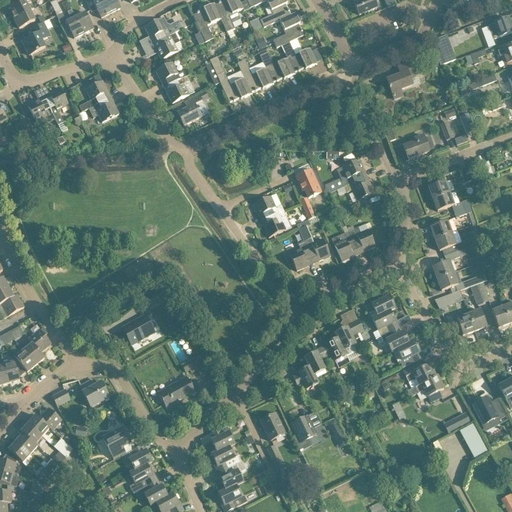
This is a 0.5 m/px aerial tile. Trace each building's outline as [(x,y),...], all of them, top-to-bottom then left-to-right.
[(101,19),(111,14),(103,0),(84,0),(87,4),(93,2),(93,3),(93,4),(101,19)] [(103,0),(111,14),(121,9),(115,0),(103,0)] [(243,10),(240,5),(240,4),(238,0),(224,0),(225,1),(215,6),(221,21),(227,34),(235,30),(232,25),(240,21),(237,13),(243,10)] [(250,9),(266,2),(269,0),(249,0),(247,1),(240,5),(243,10),(244,12),(250,9)] [(263,29),(279,22),(295,14),(290,16),(285,6),(287,5),(284,0),(269,0),(266,2),(273,16),(260,22),(263,29)] [(354,0),(356,3),(353,4),(359,16),(378,8),(374,0),(354,0)] [(50,4),(59,22),(65,19),(56,1),(50,4)] [(14,20),(30,12),(34,10),(32,6),(28,8),(25,2),(9,10),(14,20)] [(207,27),(221,21),(215,6),(214,5),(203,10),(204,11),(193,17),(196,24),(197,25),(197,26),(201,34),(205,44),(213,40),(207,27)] [(84,35),(76,19),(72,11),(67,13),(71,21),(66,24),(69,31),(74,40),(84,35)] [(30,12),(14,20),(19,30),(35,22),(30,12)] [(86,14),(76,19),(84,35),(94,30),(89,21),(86,14)] [(276,50),(281,47),(289,43),(289,44),(304,37),(298,26),(300,25),(295,14),(279,22),(286,36),(273,42),(276,50)] [(493,25),(488,27),(493,41),(499,38),(500,39),(511,33),(511,31),(508,19),(493,25)] [(182,30),(179,25),(167,31),(161,20),(144,29),(153,45),(175,34),(182,30)] [(43,24),(41,25),(31,30),(34,36),(22,42),(29,57),(45,49),(41,42),(50,38),(43,24)] [(153,45),(161,62),(178,53),(174,46),(180,43),(175,34),(153,45)] [(201,34),(194,37),(199,47),(205,44),(201,34)] [(447,37),(432,43),(441,68),(456,62),(447,37)] [(464,59),(471,57),(471,56),(476,54),(470,40),(458,44),(464,59)] [(281,47),(287,60),(288,60),(295,75),(294,74),(305,69),(306,70),(317,65),(309,50),(295,56),(289,44),(289,43),(281,47)] [(69,45),(63,48),(65,54),(71,51),(69,45)] [(143,50),(147,58),(155,54),(151,45),(143,50)] [(511,46),(503,50),(503,51),(497,53),(500,59),(501,58),(505,68),(511,65),(511,46)] [(233,53),(236,59),(243,56),(240,50),(233,53)] [(471,56),(471,57),(474,66),(479,64),(478,60),(487,56),(485,51),(476,54),(471,56)] [(260,57),(263,64),(266,70),(273,85),(274,85),(273,84),(283,79),(284,80),(295,75),(288,60),(287,60),(273,66),(267,53),(260,57)] [(210,66),(219,84),(220,84),(229,104),(240,99),(241,100),(252,95),(244,80),(241,73),(227,79),(217,58),(209,62),(211,65),(210,66)] [(237,65),(241,73),(244,80),(252,95),(251,94),(262,89),(263,90),(273,85),(266,70),(263,64),(249,71),(245,61),(237,65)] [(409,78),(416,76),(411,63),(398,68),(400,76),(387,81),(389,88),(388,88),(389,90),(390,90),(392,94),(412,87),(409,78)] [(164,89),(169,86),(186,78),(183,71),(178,74),(172,64),(155,72),(161,84),(164,89)] [(215,86),(219,84),(210,66),(206,68),(215,86)] [(468,87),(470,92),(497,82),(494,76),(474,84),(474,85),(468,87)] [(164,89),(172,105),(189,97),(194,94),(186,78),(169,86),(164,89)] [(82,113),(88,110),(105,102),(111,99),(102,83),(85,91),(91,102),(85,105),(79,108),(82,113)] [(58,127),(63,124),(58,112),(69,107),(60,90),(44,98),(46,104),(55,120),(58,127)] [(205,93),(184,104),(187,110),(177,115),(184,128),(201,119),(194,107),(202,103),(208,100),(205,93)] [(44,98),(27,106),(38,128),(49,123),(55,120),(46,104),(44,98)] [(111,99),(105,102),(88,110),(93,120),(98,117),(101,124),(110,120),(119,116),(113,104),(111,99)] [(491,107),(493,112),(506,107),(503,102),(491,107)] [(456,120),(455,117),(456,117),(453,110),(444,114),(447,120),(449,120),(450,122),(456,120)] [(78,116),(82,123),(88,121),(84,113),(78,116)] [(72,118),(76,126),(81,123),(77,115),(72,118)] [(459,119),(464,131),(468,140),(467,138),(471,136),(470,134),(475,132),(471,123),(468,115),(459,119)] [(25,130),(32,127),(29,121),(18,126),(21,131),(25,129),(25,130)] [(440,126),(446,141),(453,139),(447,123),(440,126)] [(402,145),(403,148),(408,161),(429,153),(428,152),(434,150),(430,138),(424,140),(423,137),(415,140),(415,141),(402,145)] [(57,141),(60,146),(65,143),(62,138),(57,141)] [(327,153),(327,161),(339,161),(339,153),(327,153)] [(342,169),(345,176),(340,179),(340,180),(324,187),(328,196),(344,188),(360,180),(366,178),(359,161),(342,169)] [(478,166),(481,176),(492,172),(488,163),(478,166)] [(472,181),(467,168),(459,171),(465,184),(472,181)] [(296,179),(302,192),(302,193),(305,191),(309,200),(321,195),(315,181),(311,172),(296,179)] [(428,188),(433,201),(449,195),(443,177),(437,179),(439,185),(428,188)] [(360,180),(344,188),(346,194),(352,192),(357,203),(358,205),(361,212),(368,209),(365,202),(364,200),(374,195),(369,183),(366,178),(360,180)] [(290,186),(283,188),(286,194),(292,191),(290,186)] [(452,207),(454,213),(470,207),(468,201),(454,207),(449,195),(433,201),(437,213),(452,207)] [(281,207),(276,209),(271,198),(253,206),(261,223),(267,220),(284,213),(281,207)] [(309,222),(315,219),(307,199),(300,202),(309,222)] [(470,207),(454,213),(456,219),(469,215),(472,226),(476,225),(470,207)] [(286,231),(291,229),(284,213),(267,220),(261,223),(268,239),(286,231)] [(322,240),(313,244),(306,228),(310,226),(308,221),(296,227),(303,243),(310,259),(313,265),(330,258),(322,240)] [(430,228),(435,241),(452,234),(448,222),(430,228)] [(353,227),(347,230),(356,249),(359,256),(375,248),(368,231),(360,234),(358,229),(354,230),(353,227)] [(343,232),(344,235),(332,241),(342,263),(359,256),(356,249),(347,230),(343,232)] [(448,256),(452,254),(473,246),(471,240),(457,246),(452,234),(435,241),(439,253),(445,250),(448,256)] [(313,265),(310,259),(303,243),(298,245),(300,250),(289,255),(297,273),(308,267),(313,265)] [(465,257),(469,268),(480,264),(473,246),(452,254),(455,261),(465,257)] [(432,268),(437,280),(453,274),(449,262),(432,268)] [(470,288),(471,288),(477,286),(483,284),(487,282),(480,264),(469,268),(474,280),(466,283),(468,289),(470,288)] [(493,279),(495,285),(511,279),(511,278),(510,273),(493,279)] [(453,274),(437,280),(441,293),(458,286),(453,274)] [(0,293),(8,289),(3,279),(0,280),(0,293)] [(191,304),(182,290),(188,286),(184,280),(172,287),(185,308),(191,304)] [(483,284),(477,286),(483,304),(490,302),(483,284)] [(471,288),(470,288),(477,307),(483,304),(477,286),(471,288)] [(0,306),(1,306),(13,298),(8,289),(0,293),(0,306)] [(444,298),(446,303),(454,300),(461,302),(463,302),(460,292),(444,298)] [(159,293),(147,301),(152,309),(164,302),(159,293)] [(19,303),(16,297),(13,298),(1,306),(8,318),(24,309),(20,302),(19,303)] [(369,314),(372,320),(389,312),(395,310),(389,298),(372,306),(374,312),(369,314)] [(510,325),(504,308),(492,313),(498,329),(510,325)] [(481,311),(468,316),(475,332),(487,328),(481,311)] [(378,332),(381,338),(400,328),(395,320),(393,321),(389,312),(372,320),(373,323),(378,332)] [(475,332),(468,316),(456,321),(462,337),(475,332)] [(145,318),(122,330),(131,346),(154,333),(145,318)] [(358,321),(352,324),(359,338),(361,343),(363,342),(360,335),(363,333),(358,321)] [(353,341),(359,338),(352,324),(343,328),(344,330),(335,335),(338,340),(347,357),(358,351),(356,347),(353,341)] [(13,331),(10,333),(14,341),(18,339),(23,335),(19,328),(13,331)] [(392,354),(397,351),(408,345),(403,333),(402,334),(400,328),(381,338),(376,340),(378,345),(384,344),(386,342),(392,354)] [(28,341),(32,346),(32,345),(40,354),(46,350),(45,349),(50,344),(44,337),(46,335),(42,330),(40,331),(28,341)] [(14,341),(10,333),(6,335),(10,343),(14,341)] [(327,361),(333,358),(339,369),(350,364),(347,357),(338,340),(326,345),(327,346),(321,349),(327,361)] [(397,351),(402,362),(400,363),(403,369),(413,364),(424,359),(420,350),(418,351),(414,342),(408,345),(397,351)] [(32,346),(23,352),(36,367),(44,360),(40,354),(32,345),(32,346)] [(324,366),(328,364),(327,361),(321,349),(313,353),(314,355),(305,359),(309,368),(314,377),(326,371),(324,366)] [(23,352),(15,359),(26,372),(27,374),(36,367),(23,352)] [(182,367),(185,373),(207,362),(203,356),(182,367)] [(15,359),(9,361),(10,365),(4,367),(9,385),(20,382),(19,378),(26,372),(15,359)] [(420,364),(403,373),(412,390),(434,379),(432,375),(435,373),(430,362),(421,367),(420,364)] [(0,387),(9,385),(4,367),(0,367),(0,387)] [(298,374),(292,377),(298,388),(304,386),(306,391),(310,389),(311,390),(313,389),(313,388),(318,385),(314,377),(309,368),(298,374)] [(157,394),(167,411),(196,395),(186,378),(157,394)] [(434,379),(412,390),(407,392),(410,399),(418,395),(422,402),(427,399),(430,404),(441,398),(438,393),(443,391),(437,378),(434,379)] [(511,380),(498,388),(507,404),(511,401),(511,380)] [(83,394),(91,409),(109,399),(101,384),(93,388),(90,382),(81,387),(84,393),(83,394)] [(52,398),(57,408),(70,401),(65,391),(52,398)] [(498,421),(506,417),(498,402),(491,406),(488,399),(473,407),(483,426),(497,419),(498,421)] [(401,403),(394,406),(400,420),(407,417),(401,403)] [(44,416),(40,421),(39,421),(49,430),(52,433),(62,421),(48,409),(43,415),(44,416)] [(260,423),(270,442),(285,435),(275,415),(260,423)] [(466,415),(444,426),(449,435),(470,424),(466,415)] [(35,417),(28,425),(42,438),(49,430),(39,421),(40,421),(35,417)] [(307,419),(292,426),(297,436),(294,437),(293,438),(300,452),(303,450),(304,451),(312,447),(309,440),(316,436),(311,428),(307,419)] [(335,419),(326,423),(330,431),(338,427),(335,419)] [(476,459),(490,453),(476,424),(462,430),(476,459)] [(20,433),(23,435),(35,446),(42,438),(28,425),(20,433)] [(74,428),(73,434),(86,436),(87,430),(74,428)] [(114,461),(126,455),(122,449),(130,444),(122,429),(103,440),(114,461)] [(211,442),(217,453),(229,448),(234,446),(228,434),(224,436),(221,430),(210,436),(213,441),(211,442)] [(442,450),(465,439),(461,431),(438,442),(442,450)] [(16,443),(29,456),(37,448),(35,446),(23,435),(16,443)] [(55,449),(66,459),(73,451),(62,441),(55,449)] [(8,452),(9,452),(18,461),(22,465),(23,464),(26,468),(29,465),(25,461),(29,456),(16,443),(8,452)] [(126,455),(135,472),(149,465),(152,463),(146,452),(145,452),(142,446),(131,452),(126,455)] [(214,466),(218,475),(242,463),(239,457),(234,459),(229,448),(217,453),(211,456),(216,465),(214,466)] [(280,463),(281,462),(274,448),(267,451),(274,466),(274,465),(278,473),(284,470),(280,463)] [(0,461),(0,473),(12,477),(15,466),(14,466),(18,461),(9,452),(1,462),(0,461)] [(55,458),(52,461),(58,467),(61,464),(55,458)] [(43,468),(51,475),(58,467),(52,461),(50,460),(44,468),(43,468)] [(242,463),(218,475),(221,480),(220,480),(226,492),(236,486),(236,487),(243,483),(239,474),(245,470),(242,463)] [(150,472),(152,471),(149,465),(135,472),(129,475),(135,485),(129,488),(133,495),(135,494),(157,482),(153,474),(151,475),(150,472)] [(265,466),(259,469),(262,474),(268,471),(265,466)] [(43,468),(44,468),(42,467),(35,475),(37,477),(44,483),(47,480),(51,475),(43,468)] [(302,470),(287,478),(290,483),(305,476),(302,470)] [(0,484),(7,486),(7,487),(15,489),(16,488),(17,488),(19,479),(19,478),(12,477),(0,473),(0,484)] [(264,473),(258,476),(261,482),(267,479),(264,473)] [(144,497),(150,507),(155,504),(167,498),(161,487),(160,487),(157,482),(135,494),(139,501),(144,497)] [(35,485),(33,496),(42,497),(44,487),(35,485)] [(244,504),(247,503),(244,497),(242,498),(236,487),(236,486),(226,492),(218,495),(216,496),(221,505),(224,511),(228,511),(234,509),(237,508),(244,504)] [(0,493),(0,505),(6,505),(6,506),(10,505),(10,494),(15,493),(15,489),(7,487),(7,493),(0,493)] [(167,498),(155,504),(159,511),(182,511),(183,511),(174,494),(167,498)] [(511,511),(511,494),(501,501),(506,511),(511,511)] [(25,511),(39,511),(41,503),(32,502),(32,501),(28,502),(25,511)] [(370,507),(371,511),(386,511),(382,502),(370,507)]
